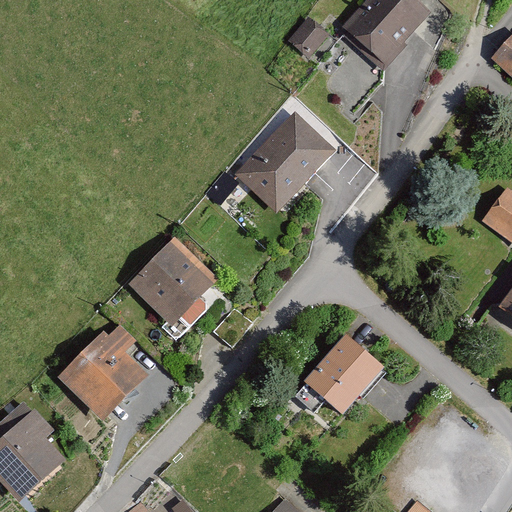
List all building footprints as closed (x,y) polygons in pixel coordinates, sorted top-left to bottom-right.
[(429,16),(412,0),(369,0),(342,30),(381,67),(429,16)] [(310,14),(291,38),(312,54),(330,30),(310,14)] [(511,48),(496,65),(511,79),(511,48)] [(330,160),(295,127),(243,181),(278,215),(330,160)] [(511,202),(507,199),(486,225),(511,245),(511,202)] [(222,276),(177,232),(132,279),(178,322),(222,276)] [(511,322),(511,298),(500,314),(511,322)] [(112,330),(106,325),(63,370),(110,417),(153,371),(134,354),(145,342),(122,319),(112,330)] [(306,375),(350,412),(389,366),(350,329),(306,375)] [(55,423),(37,403),(0,434),(0,465),(25,494),(71,455),(48,429),(55,423)] [(302,511),(285,497),(272,511),(302,511)] [(434,511),(417,498),(405,511),(434,511)]
